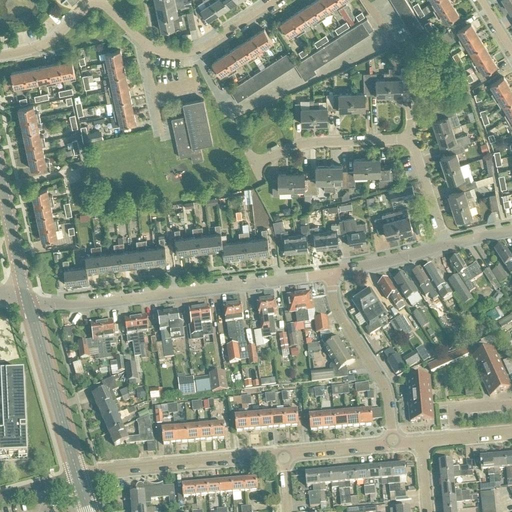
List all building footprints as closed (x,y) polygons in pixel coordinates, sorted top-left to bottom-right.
[(219,13),(210,0),(203,0),(206,5),(201,8),(199,5),(195,7),(198,17),(204,13),(208,20),(219,13)] [(210,0),(219,13),(229,6),(224,0),(210,0)] [(324,0),(314,0),(311,2),(322,18),(326,16),(324,13),(330,9),(324,0)] [(339,0),(324,0),(330,9),(336,5),(338,8),(342,5),(339,0)] [(339,0),(342,5),(346,11),(350,9),(346,3),(347,2),(345,0),(339,0)] [(398,0),(393,4),(396,9),(407,2),(406,0),(398,0)] [(433,9),(436,13),(452,3),(450,0),(432,0),(436,7),(433,9)] [(511,0),(503,0),(511,12),(511,11),(511,0)] [(156,7),(159,18),(178,13),(177,7),(185,6),(184,1),(156,7)] [(311,2),(301,9),(309,22),(315,18),(317,21),(322,18),(311,2)] [(396,9),(399,14),(411,7),(407,2),(396,9)] [(413,5),(416,11),(421,8),(417,2),(413,5)] [(452,3),(436,13),(438,17),(441,15),(445,22),(459,14),(452,3)] [(342,5),(338,8),(345,17),(349,15),(346,11),(342,5)] [(399,14),(403,19),(414,12),(411,7),(399,14)] [(421,8),(416,11),(420,16),(424,14),(421,8)] [(301,9),(291,16),(301,32),(305,29),(303,26),(309,22),(301,9)] [(187,13),(190,29),(196,27),(193,11),(187,13)] [(356,15),(359,19),(364,16),(361,11),(356,15)] [(403,19),(406,24),(417,17),(414,12),(403,19)] [(178,13),(159,18),(161,30),(180,26),(179,19),(182,19),(181,14),(178,15),(178,13)] [(301,32),(291,16),(280,23),(288,36),(295,32),(297,35),(301,32)] [(406,24),(409,29),(420,23),(417,17),(406,24)] [(362,21),(369,31),(374,28),(367,18),(362,21)] [(346,21),(340,25),(343,29),(349,26),(346,21)] [(362,21),(357,24),(365,36),(370,33),(362,21)] [(424,24),(428,29),(432,27),(429,21),(424,24)] [(461,43),(477,33),(471,22),(464,26),(457,30),(461,35),(461,37),(458,39),(461,43)] [(420,23),(409,29),(412,35),(423,28),(420,23)] [(357,24),(352,27),(360,40),(365,36),(357,24)] [(343,29),(340,25),(335,28),(338,33),(343,29)] [(352,27),(347,31),(355,43),(360,40),(352,27)] [(264,28),(254,35),(262,48),(268,44),(270,47),(275,44),(264,28)] [(454,40),(451,34),(448,30),(440,35),(441,37),(442,37),(443,39),(446,45),(454,40)] [(347,31),(342,34),(350,46),(355,43),(347,31)] [(466,45),(470,51),(484,43),(477,33),(461,43),(463,47),(466,45)] [(325,34),(320,38),(323,43),(328,39),(325,34)] [(342,34),(337,37),(345,49),(350,46),(342,34)] [(254,35),(243,42),(254,58),(258,55),(256,52),(262,48),(254,35)] [(337,37),(332,41),(340,53),(345,49),(337,37)] [(323,43),(320,38),(314,42),(317,46),(323,43)] [(332,41),(327,44),(334,56),(340,53),(332,41)] [(243,42),(233,48),(241,62),(247,57),(249,61),(254,58),(243,42)] [(471,60),(474,64),(490,54),(484,43),(470,51),(474,58),(471,60)] [(327,44),(322,47),(329,59),(334,56),(327,44)] [(322,47),(317,50),(324,62),(329,59),(322,47)] [(233,48),(222,55),(233,71),(237,69),(235,66),(241,62),(233,48)] [(299,52),(302,56),(307,53),(304,48),(299,52)] [(103,60),(104,65),(123,61),(120,49),(105,52),(107,60),(103,60)] [(317,50),(311,54),(319,66),(324,62),(317,50)] [(287,52),(282,56),(290,68),(295,65),(295,64),(287,52)] [(452,55),(456,60),(460,58),(457,52),(452,55)] [(310,62),(313,67),(314,69),(319,66),(311,54),(306,57),(310,62)] [(490,54),(474,64),(476,68),(479,66),(483,73),(497,65),(490,54)] [(233,71),(222,55),(212,62),(220,75),(227,71),(229,74),(233,71)] [(282,56),(277,59),(285,71),(290,68),(282,56)] [(306,57),(295,64),(295,65),(298,70),(310,62),(306,57)] [(460,58),(456,60),(459,66),(464,63),(460,58)] [(72,59),(60,62),(63,77),(70,75),(71,79),(76,78),(72,59)] [(277,59),(272,62),(280,74),(285,71),(277,59)] [(109,69),(110,77),(126,73),(123,61),(104,65),(105,70),(109,69)] [(60,62),(47,64),(51,83),(56,82),(56,79),(63,77),(60,62)] [(272,62),(267,66),(275,78),(280,74),(272,62)] [(313,67),(310,62),(298,70),(301,75),(313,67)] [(47,64),(35,67),(39,82),(46,81),(47,84),(51,83),(47,64)] [(267,66),(262,69),(269,81),(275,78),(267,66)] [(389,67),(389,79),(390,95),(403,94),(402,88),(409,88),(408,66),(401,67),(402,78),(394,78),(394,67),(389,67)] [(35,67),(23,69),(27,88),(32,87),(31,84),(39,82),(35,67)] [(316,72),(314,69),(313,67),(301,75),(305,80),(316,72)] [(27,88),(23,69),(11,72),(14,87),(22,86),(22,89),(27,88)] [(262,69),(257,72),(264,84),(269,81),(262,69)] [(257,72),(252,75),(259,88),(264,84),(257,72)] [(108,85),(109,89),(128,85),(126,73),(110,77),(112,84),(108,85)] [(351,90),(352,93),(352,109),(365,109),(365,95),(371,95),(370,73),(363,73),(364,92),(357,93),(357,89),(351,90)] [(376,73),(370,73),(371,95),(377,94),(377,95),(390,95),(389,79),(376,79),(376,73)] [(465,76),(469,82),(474,79),(470,73),(465,76)] [(252,75),(246,79),(254,91),(259,88),(252,75)] [(491,93),(494,97),(510,87),(504,76),(490,84),(494,91),(491,93)] [(246,79),(241,82),(245,88),(249,94),(254,91),(246,79)] [(230,89),(234,96),(245,88),(241,82),(230,89)] [(114,94),(116,101),(131,98),(128,85),(109,89),(110,94),(114,94)] [(500,99),(504,106),(511,100),(511,89),(510,87),(494,97),(497,101),(500,99)] [(245,88),(234,96),(238,102),(249,94),(245,88)] [(352,93),(333,94),(333,109),(339,109),(339,110),(352,109),(352,93)] [(319,101),(314,101),(315,124),(328,123),(327,109),(333,109),(333,94),(326,94),(327,107),(319,107),(319,101)] [(114,109),(115,114),(133,110),(131,98),(116,101),(117,108),(114,109)] [(187,115),(172,118),(180,157),(191,154),(193,161),(203,159),(200,145),(213,142),(204,98),(184,102),(187,115)] [(315,124),(314,101),(314,99),(309,99),(309,107),(302,108),(302,102),(295,103),(296,118),(302,118),(302,124),(315,124)] [(18,107),(21,120),(40,116),(39,111),(35,112),(34,104),(18,107)] [(435,127),(436,132),(460,124),(453,104),(435,110),(438,118),(432,120),(433,121),(430,122),(433,128),(435,127)] [(133,110),(115,114),(116,118),(119,118),(121,125),(136,122),(133,110)] [(116,118),(115,114),(111,114),(114,127),(121,125),(119,118),(116,118)] [(21,120),(24,132),(39,129),(37,121),(41,121),(40,116),(21,120)] [(446,143),(448,148),(463,143),(470,141),(467,133),(455,137),(453,132),(461,129),(460,124),(436,132),(440,144),(446,143)] [(103,138),(101,130),(87,133),(86,126),(80,127),(84,142),(103,138)] [(24,132),(26,144),(45,140),(44,135),(40,136),(39,129),(24,132)] [(68,148),(73,147),(78,146),(77,139),(71,140),(72,141),(67,142),(68,148)] [(26,144),(29,156),(44,153),(42,146),(46,145),(45,140),(26,144)] [(440,157),(444,169),(460,164),(456,152),(465,150),(463,143),(448,148),(450,154),(440,157)] [(44,153),(29,156),(31,169),(50,165),(49,160),(46,160),(44,153)] [(354,171),(348,171),(349,186),(355,186),(355,175),(367,174),(367,158),(354,159),(354,171)] [(380,158),(367,158),(367,174),(380,174),(380,179),(392,179),(392,163),(380,164),(380,158)] [(454,180),(456,186),(471,181),(469,175),(464,176),(460,164),(444,169),(448,182),(454,180)] [(316,178),(310,178),(311,194),(317,193),(317,182),(324,182),(324,190),(330,190),(329,165),(316,166),(316,178)] [(342,165),(329,165),(330,190),(335,190),(335,182),(342,181),(342,187),(349,186),(348,171),(342,171),(342,165)] [(304,172),(291,173),(292,189),(292,196),(298,196),(297,189),(304,189),(304,194),(311,194),(310,178),(304,178),(304,172)] [(292,189),(291,173),(278,173),(278,179),(272,180),(273,195),(280,195),(279,190),(292,189)] [(492,174),(487,175),(488,178),(486,179),(488,190),(495,188),(492,174)] [(471,181),(456,186),(458,191),(448,194),(452,207),(475,200),(473,195),(472,195),(469,188),(477,185),(475,179),(471,181)] [(415,195),(412,185),(404,187),(400,188),(403,198),(406,197),(415,195)] [(32,191),(35,203),(53,199),(52,194),(49,195),(47,188),(32,191)] [(489,195),(492,210),(499,209),(496,194),(489,195)] [(415,195),(406,197),(408,205),(418,203),(417,195),(416,195),(415,195)] [(35,203),(37,215),(52,212),(51,205),(54,204),(53,199),(35,203)] [(469,215),(472,214),(470,207),(476,204),(475,200),(452,207),(457,219),(463,217),(469,215)] [(407,207),(394,211),(396,218),(400,234),(405,233),(405,235),(412,233),(411,231),(413,231),(407,207)] [(396,218),(394,211),(382,214),(383,216),(374,218),(378,233),(386,231),(387,237),(400,234),(396,218)] [(37,215),(40,227),(59,223),(58,219),(54,219),(52,212),(37,215)] [(339,220),(340,223),(341,232),(347,231),(349,245),(366,243),(364,230),(367,230),(365,222),(355,224),(355,218),(339,220)] [(297,252),(295,234),(288,235),(287,230),(285,230),(283,219),(273,221),(275,232),(281,231),(282,239),(284,239),(286,252),(290,252),(292,253),(297,252)] [(59,223),(40,227),(42,240),(58,237),(56,229),(60,228),(59,223)] [(332,230),(325,231),(327,248),(332,248),(334,246),(339,246),(337,233),(341,232),(340,223),(336,224),(331,224),(332,230)] [(212,250),(223,249),(221,234),(220,224),(215,224),(216,230),(217,230),(217,233),(210,234),(212,250)] [(200,251),(212,250),(210,234),(202,235),(201,232),(203,232),(202,226),(197,227),(200,251)] [(327,248),(325,231),(318,232),(318,226),(311,227),(312,236),(314,235),(316,249),(321,248),(322,249),(327,248)] [(189,253),(200,251),(197,227),(192,227),(193,233),(194,233),(195,236),(187,237),(189,253)] [(302,234),(295,234),(297,252),(302,251),(304,250),(308,250),(307,236),(309,236),(308,227),(301,228),(302,234)] [(264,237),(256,238),(258,255),(270,253),(267,228),(261,229),(262,235),(263,234),(264,237)] [(177,254),(189,253),(187,237),(179,238),(179,235),(180,234),(180,229),(174,230),(177,254)] [(241,240),(233,241),(236,257),(247,256),(244,231),(239,232),(239,237),(241,237),(241,240)] [(249,231),(244,231),(247,256),(258,255),(256,238),(248,239),(248,237),(249,236),(249,231)] [(223,249),(224,259),(236,257),(233,241),(226,242),(225,239),(227,239),(226,234),(221,234),(223,249)] [(161,246),(154,247),(156,263),(167,262),(164,237),(159,238),(160,243),(161,243),(161,246)] [(146,239),(141,240),(144,265),(156,263),(154,247),(146,248),(145,245),(147,245),(146,239)] [(139,249),(131,250),(133,266),(144,265),(141,240),(136,240),(137,246),(138,246),(139,249)] [(124,242),(119,243),(122,267),(133,266),(131,250),(123,251),(123,248),(124,247),(124,242)] [(116,252),(108,253),(110,269),(122,267),(119,243),(114,243),(114,249),(116,249),(116,252)] [(85,255),(86,257),(88,272),(99,270),(96,245),(91,246),(92,252),(93,251),(93,254),(85,255)] [(101,245),(96,245),(99,270),(110,269),(108,253),(101,254),(100,250),(102,250),(101,245)] [(494,252),(505,268),(511,276),(511,275),(511,268),(509,265),(511,262),(511,260),(503,247),(494,252)] [(83,266),(76,267),(78,283),(89,282),(88,272),(86,257),(81,258),(82,263),(83,263),(83,266)] [(78,283),(76,267),(68,268),(68,265),(69,265),(68,259),(63,260),(66,285),(78,283)] [(459,277),(467,289),(471,286),(470,284),(483,276),(475,266),(467,271),(459,259),(450,264),(459,277)] [(437,292),(443,302),(452,296),(446,286),(445,287),(440,280),(441,278),(438,274),(436,274),(432,267),(423,273),(431,286),(433,285),(437,292)] [(491,274),(499,286),(508,281),(500,268),(491,274)] [(483,275),(490,285),(495,281),(489,271),(483,275)] [(425,288),(436,305),(440,302),(421,272),(412,277),(421,291),(425,288)] [(396,281),(398,285),(396,286),(407,303),(418,296),(412,286),(410,287),(404,277),(396,281)] [(448,283),(463,307),(472,301),(457,278),(448,283)] [(390,300),(399,313),(405,309),(388,282),(378,288),(387,302),(390,300)] [(365,295),(361,298),(382,330),(381,329),(387,325),(384,320),(387,318),(371,292),(369,293),(368,292),(365,294),(365,295)] [(303,325),(305,335),(310,334),(309,324),(308,312),(312,312),(310,295),(308,296),(307,295),(303,296),(299,297),(303,325)] [(496,295),(490,302),(495,306),(501,298),(496,295)] [(297,326),(303,325),(299,297),(295,298),(294,297),(291,297),(290,298),(288,299),(290,315),(295,314),(297,326)] [(382,330),(361,298),(358,300),(357,299),(354,301),(354,302),(353,303),(369,328),(365,331),(370,337),(382,330)] [(272,300),(265,301),(271,337),(276,337),(273,319),(277,318),(274,301),(272,301),(272,300)] [(271,337),(265,301),(259,302),(259,303),(257,303),(259,321),(260,321),(263,340),(271,339),(270,337),(271,337)] [(238,304),(232,305),(238,347),(245,346),(242,323),(243,323),(241,305),(238,306),(238,304)] [(226,306),(226,307),(224,308),(226,325),(227,325),(229,340),(230,341),(231,342),(232,342),(233,342),(234,347),(227,348),(229,365),(240,364),(238,347),(232,305),(226,306)] [(199,310),(203,339),(213,337),(211,326),(209,309),(199,310)] [(203,339),(199,310),(190,311),(192,328),(190,328),(192,342),(204,341),(203,339)] [(412,316),(421,331),(429,326),(420,311),(412,316)] [(495,311),(486,317),(491,326),(500,320),(495,311)] [(178,313),(168,314),(172,342),(183,341),(181,324),(179,324),(178,313)] [(172,342),(168,314),(158,316),(160,333),(164,333),(166,343),(162,344),(156,345),(159,363),(165,362),(165,360),(174,359),(171,342),(172,342)] [(511,318),(511,317),(497,324),(500,328),(511,320),(511,318)] [(140,318),(135,319),(141,358),(140,348),(145,348),(143,335),(148,334),(146,318),(141,319),(140,318)] [(400,318),(395,322),(404,336),(409,334),(400,318)] [(141,358),(135,319),(130,319),(130,321),(124,321),(127,337),(128,345),(133,344),(135,359),(141,358)] [(315,321),(317,335),(329,333),(327,319),(315,321)] [(404,336),(395,322),(390,325),(397,336),(402,333),(404,336)] [(107,323),(102,324),(105,353),(108,361),(113,360),(111,347),(116,347),(115,339),(113,323),(108,324),(107,323)] [(105,353),(102,324),(97,325),(96,326),(91,326),(93,342),(87,343),(88,351),(98,350),(100,362),(108,361),(105,353)] [(492,332),(486,324),(483,326),(486,330),(482,333),(485,337),(492,332)] [(71,330),(63,331),(64,339),(72,338),(71,330)] [(494,333),(481,341),(485,348),(498,339),(494,333)] [(278,337),(281,353),(288,352),(286,336),(278,337)] [(288,337),(291,349),(297,348),(295,336),(288,337)] [(508,336),(502,340),(506,346),(511,343),(508,336)] [(311,374),(312,383),(347,380),(348,380),(346,368),(354,363),(340,340),(324,350),(334,365),(331,367),(330,369),(330,372),(311,374)] [(78,344),(81,360),(90,359),(88,351),(87,343),(78,344)] [(255,347),(246,349),(248,366),(257,364),(255,347)] [(511,389),(493,349),(472,359),(490,399),(511,389)] [(464,350),(428,367),(431,374),(468,358),(464,350)] [(413,354),(408,358),(414,367),(419,363),(413,354)] [(406,370),(398,357),(387,363),(396,377),(406,370)] [(116,360),(118,374),(125,373),(123,359),(116,360)] [(73,366),(76,378),(84,375),(81,364),(73,366)] [(124,367),(126,383),(138,382),(136,366),(124,367)] [(209,376),(212,394),(227,392),(224,374),(209,376)] [(0,465),(28,464),(24,376),(1,377),(3,431),(0,431),(0,465)] [(406,380),(410,424),(434,422),(430,378),(406,380)] [(117,402),(113,393),(119,391),(115,383),(114,379),(102,384),(103,387),(105,392),(93,397),(98,410),(112,404),(117,402)] [(209,380),(195,383),(197,396),(211,393),(209,380)] [(178,386),(180,398),(195,396),(194,384),(178,386)] [(356,387),(357,395),(369,394),(368,385),(356,387)] [(339,388),(340,396),(349,396),(348,387),(339,388)] [(136,391),(137,402),(147,400),(145,390),(136,391)] [(315,391),(316,399),(325,398),(324,390),(315,391)] [(158,391),(150,392),(151,401),(159,400),(158,391)] [(98,410),(104,423),(118,417),(122,415),(117,402),(112,404),(98,410)] [(371,411),(358,413),(360,429),(372,428),(371,411)] [(140,422),(150,418),(150,417),(148,412),(138,416),(140,422)] [(297,412),(284,413),(286,430),(298,429),(297,412)] [(284,413),(272,415),(274,431),(286,430),(284,413)] [(358,413),(346,414),(348,430),(360,429),(358,413)] [(346,414),(334,415),(336,431),(348,430),(346,414)] [(272,415),(260,416),(261,432),(274,431),(272,415)] [(334,415),(322,416),(323,432),(336,431),(334,415)] [(260,416),(248,417),(249,433),(261,432),(260,416)] [(323,432),(322,416),(309,417),(311,433),(323,432)] [(104,423),(109,435),(123,429),(118,417),(104,423)] [(249,433),(248,417),(235,418),(237,434),(249,433)] [(123,429),(109,435),(115,448),(125,444),(127,446),(154,444),(150,418),(140,422),(137,423),(138,427),(140,439),(128,440),(123,429)] [(224,425),(211,426),(213,442),(225,441),(224,425)] [(211,426),(199,427),(201,444),(213,442),(211,426)] [(199,427),(187,428),(188,445),(201,444),(199,427)] [(187,428),(175,430),(176,446),(188,445),(187,428)] [(176,446),(175,430),(162,431),(164,447),(176,446)] [(439,463),(440,476),(467,473),(473,473),(472,463),(466,463),(467,468),(453,470),(452,462),(451,462),(450,457),(443,458),(444,463),(439,463)] [(492,458),(495,485),(495,490),(500,489),(499,471),(506,470),(505,457),(492,458)] [(490,486),(495,485),(492,458),(480,459),(481,472),(487,472),(488,478),(489,478),(490,486)] [(392,467),(395,495),(395,501),(406,500),(405,493),(401,493),(400,480),(406,479),(405,466),(392,467)] [(395,495),(392,467),(380,469),(381,482),(382,488),(388,487),(389,487),(390,495),(395,495)] [(380,469),(368,470),(370,497),(375,496),(374,482),(381,482),(380,469)] [(368,470),(355,471),(356,484),(363,483),(365,497),(370,497),(368,470)] [(355,471),(343,472),(344,485),(346,507),(351,506),(351,507),(358,506),(357,499),(350,499),(350,491),(350,484),(356,484),(355,471)] [(343,472),(330,473),(332,490),(339,490),(341,507),(346,507),(344,485),(343,472)] [(330,473),(318,474),(320,501),(321,501),(321,505),(326,504),(325,493),(326,493),(325,487),(331,486),(332,490),(330,473)] [(440,476),(441,488),(454,487),(453,480),(468,478),(467,473),(440,476)] [(320,501),(318,474),(305,475),(306,489),(313,488),(314,494),(309,495),(310,508),(320,507),(320,502),(320,501)] [(256,480),(244,481),(245,494),(258,493),(256,480)] [(244,481),(232,482),(233,495),(245,494),(244,481)] [(232,482),(219,483),(221,496),(233,495),(232,482)] [(131,495),(132,511),(135,511),(146,511),(146,506),(151,505),(151,501),(169,499),(170,509),(176,508),(174,488),(163,489),(163,484),(162,485),(161,486),(160,486),(158,486),(157,487),(156,487),(154,487),(153,486),(151,486),(150,486),(149,485),(147,484),(146,483),(143,486),(142,486),(141,485),(140,485),(139,486),(138,486),(137,487),(137,488),(136,489),(136,490),(136,491),(135,491),(134,491),(135,495),(131,495)] [(219,483),(207,484),(208,498),(221,496),(219,483)] [(207,484),(195,486),(196,499),(208,498),(207,484)] [(196,499),(195,486),(182,487),(184,500),(196,499)] [(441,488),(442,501),(469,498),(469,493),(461,494),(461,493),(455,493),(454,487),(441,488)] [(442,501),(443,511),(454,511),(456,511),(456,505),(462,505),(462,504),(470,503),(469,498),(442,501)]
